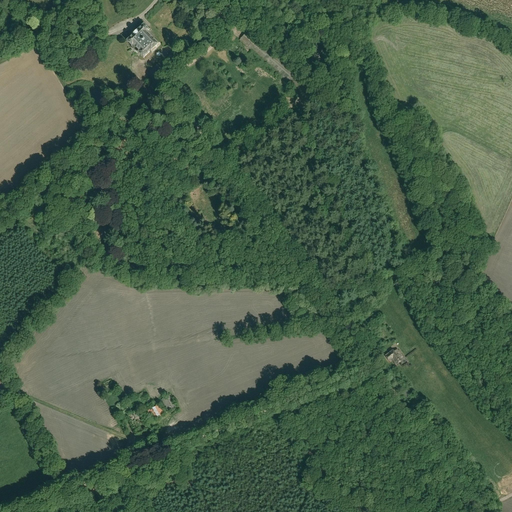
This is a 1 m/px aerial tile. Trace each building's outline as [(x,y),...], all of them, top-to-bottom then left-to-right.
[(144,24),(127,41),(132,46),(133,44),(139,51),(138,52),(143,58),(150,51),(151,52),(158,45),(147,32),(149,30),(144,24)] [(248,30),(239,40),(297,90),(306,80),(248,30)] [(393,351),(386,356),(389,361),(391,359),(392,361),(393,360),(396,365),(404,359),(400,353),(399,351),(398,352),(397,350),(394,352),(393,351)] [(170,395),(162,399),(169,411),(177,407),(170,395)] [(165,413),(160,404),(145,412),(151,422),(165,413)] [(147,429),(137,410),(127,416),(137,434),(147,429)] [(152,441),(148,443),(146,444),(145,442),(140,445),(143,450),(154,445),(152,441)]
